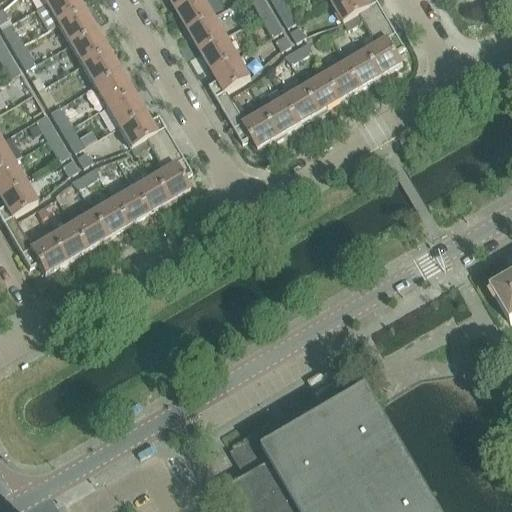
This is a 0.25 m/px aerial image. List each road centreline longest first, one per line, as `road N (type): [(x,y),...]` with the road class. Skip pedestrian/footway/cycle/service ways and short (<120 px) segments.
road 1 (unclassified): [(7,511),(511,211)]
road 2 (residential): [(242,205),(456,79)]
road 3 (residential): [(242,205),(122,0)]
road 4 (residential): [(43,321),(242,205)]
